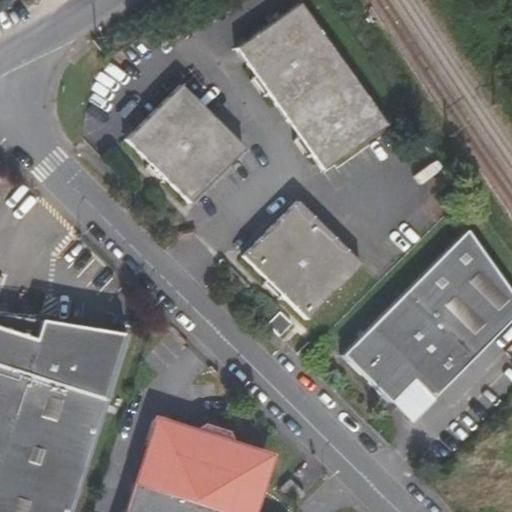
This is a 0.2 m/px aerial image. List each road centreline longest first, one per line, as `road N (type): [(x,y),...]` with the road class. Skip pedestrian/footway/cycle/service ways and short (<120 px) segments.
road 1 (unclassified): [(0,103),(50,165),(398,511)]
road 2 (tertiary): [(0,61),(108,0)]
